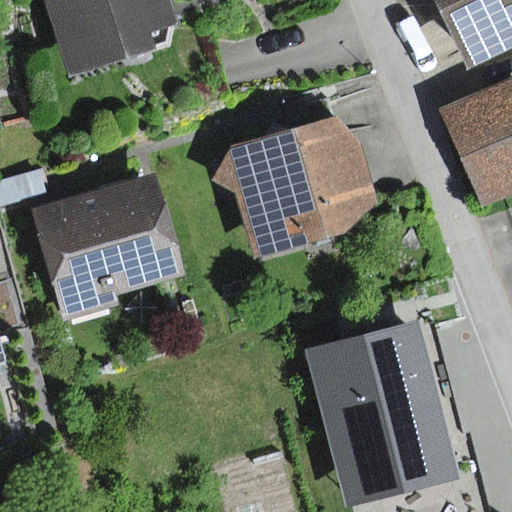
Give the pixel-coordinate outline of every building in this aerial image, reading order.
[(46,0),(73,81),(163,52),(157,36),(183,28),(174,0),(46,0)] [(511,0),(419,0),(451,65),(511,35),(511,0)] [(511,73),(432,108),(474,205),(511,188),(511,73)] [(343,121),(235,149),(216,184),(240,196),(258,262),(349,237),(383,206),(365,147),(343,121)] [(164,176),(35,212),(67,325),(123,310),(120,299),(192,279),(164,176)] [(0,368),(13,365),(0,318),(0,368)] [(426,324),(313,353),(355,511),(489,511),(476,463),(464,467),(426,324)]
